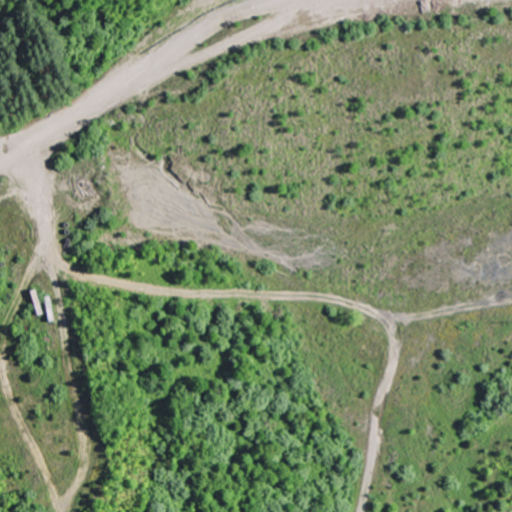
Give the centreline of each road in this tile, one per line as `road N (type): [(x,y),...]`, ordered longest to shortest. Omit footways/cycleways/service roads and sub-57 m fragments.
road 1 (track): [(20,145),(95,447),(88,473),(57,511)]
road 2 (track): [(361,511),(404,359),(442,327),(511,301)]
